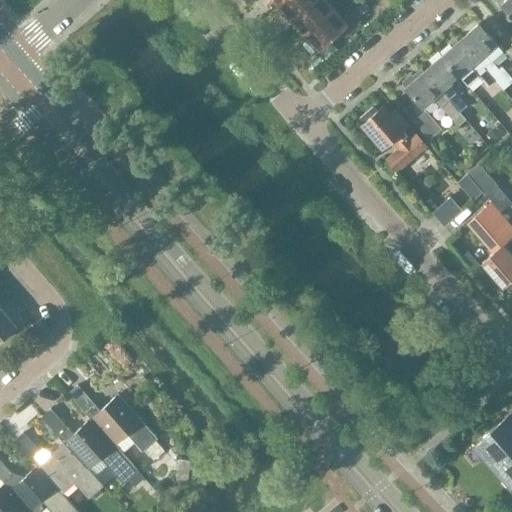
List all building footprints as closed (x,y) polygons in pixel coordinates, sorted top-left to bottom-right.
[(285,0),(279,6),(292,21),(315,0),(285,0)] [(315,0),(292,21),(306,36),(337,8),(329,0),(315,0)] [(511,18),(511,0),(505,0),(500,5),(511,18)] [(337,8),(306,36),(319,52),(351,24),(337,8)] [(479,24),(461,39),(497,80),(504,89),(511,82),(511,78),(501,67),(499,68),(492,61),(503,51),(479,24)] [(442,55),(460,76),(469,85),(479,76),(489,87),(497,80),(461,39),(442,55)] [(322,64),(334,54),(328,46),(316,57),(322,64)] [(442,55),(424,71),(460,112),(468,105),(450,85),(460,76),(442,55)] [(404,81),(404,84),(406,87),(405,87),(423,108),(434,99),(458,126),(466,119),(460,112),(424,71),(416,78),(413,75),(410,75),(404,81)] [(373,107),(360,119),(363,123),(362,124),(382,148),(390,141),(398,150),(393,154),(388,159),(387,159),(397,171),(398,171),(403,166),(426,146),(416,135),(410,139),(403,130),(403,129),(407,125),(393,109),(389,112),(383,106),(377,111),(373,107)] [(414,121),(429,139),(442,129),(426,111),(414,121)] [(498,125),(487,134),(494,142),(505,132),(498,125)] [(468,174),(487,195),(499,185),(480,163),(468,174)] [(450,195),(432,211),(445,225),(463,209),(450,195)] [(511,226),(492,203),(469,223),(482,239),(490,232),(502,245),(483,262),(503,286),(504,285),(508,290),(511,286),(511,226)] [(0,308),(0,307),(0,340),(16,326),(0,308)] [(69,393),(91,418),(110,439),(122,452),(134,442),(143,451),(145,449),(156,440),(157,438),(119,394),(100,411),(78,385),(69,393)] [(42,417),(64,442),(88,468),(100,457),(124,484),(138,471),(122,452),(110,439),(91,418),(73,434),(51,409),(42,417)] [(477,444),(495,465),(506,479),(503,481),(511,491),(511,415),(477,444)] [(15,440),(37,466),(61,492),(73,481),(89,499),(104,485),(88,468),(64,442),(41,463),(36,457),(41,452),(24,432),(15,440)] [(156,440),(145,449),(154,460),(165,451),(156,440)] [(0,477),(5,484),(10,490),(11,489),(29,510),(31,511),(37,511),(46,504),(52,511),(79,511),(61,492),(37,466),(26,476),(10,471),(0,459),(0,477)] [(138,474),(133,479),(141,488),(146,483),(138,474)] [(0,511),(31,511),(29,510),(11,489),(10,490),(5,484),(0,488),(0,511)]
